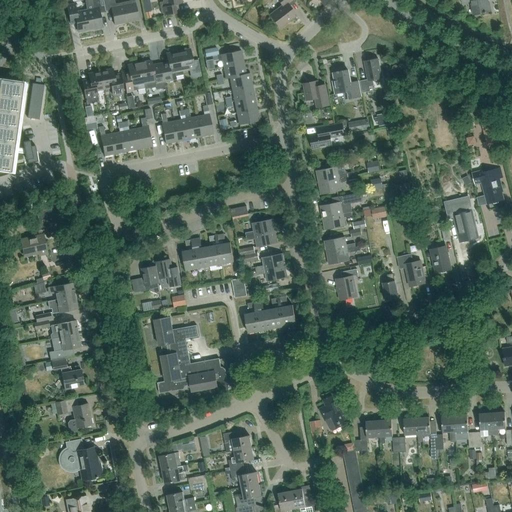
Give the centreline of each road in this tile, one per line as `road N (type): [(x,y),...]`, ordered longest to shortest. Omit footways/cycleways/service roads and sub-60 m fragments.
road 1 (residential): [(296,198),(247,202),(117,238),(99,186),(100,175),(287,139)]
road 2 (residential): [(141,442),(118,388),(82,230)]
road 3 (residential): [(358,376),(387,335),(470,292),(511,250)]
road 4 (residential): [(318,358),(321,329),(296,198)]
road 5 (residential): [(511,386),(413,393),(358,376)]
road 6 (residential): [(511,74),(461,56),(382,0)]
road 7 (residential): [(212,10),(194,27),(76,52)]
road 8 (residential): [(324,511),(314,469),(284,457),(256,397)]
road 9 (residential): [(141,442),(256,397)]
